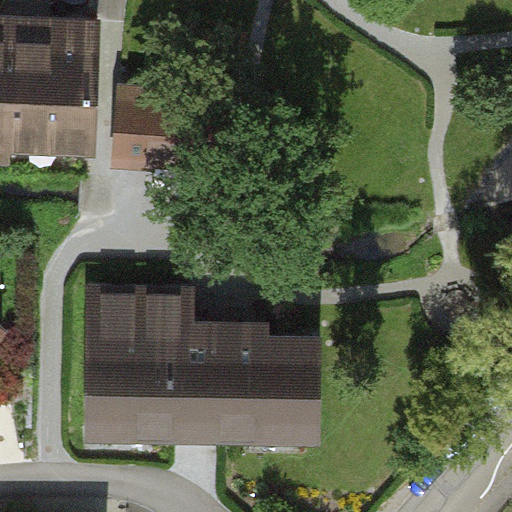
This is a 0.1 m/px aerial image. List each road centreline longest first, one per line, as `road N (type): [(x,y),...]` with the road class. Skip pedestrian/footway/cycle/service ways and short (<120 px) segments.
road 1 (residential): [(193,511),(157,489),(125,483),(0,486)]
road 2 (unclassified): [(511,419),(431,511)]
